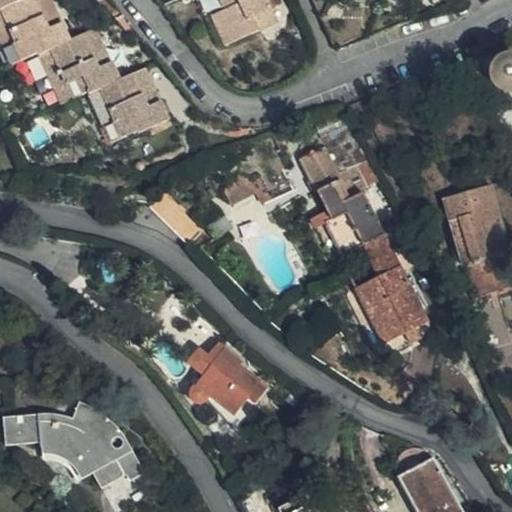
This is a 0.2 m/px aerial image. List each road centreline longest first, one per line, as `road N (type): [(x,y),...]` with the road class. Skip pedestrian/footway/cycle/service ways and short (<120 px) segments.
road 1 (residential): [(0,212),(57,209),(136,237),(205,286),(299,375),(433,443),(505,511)]
road 2 (residential): [(511,11),(285,106),(239,105),(201,88),(132,0)]
road 3 (residential): [(218,511),(165,420),(79,332),(0,280)]
